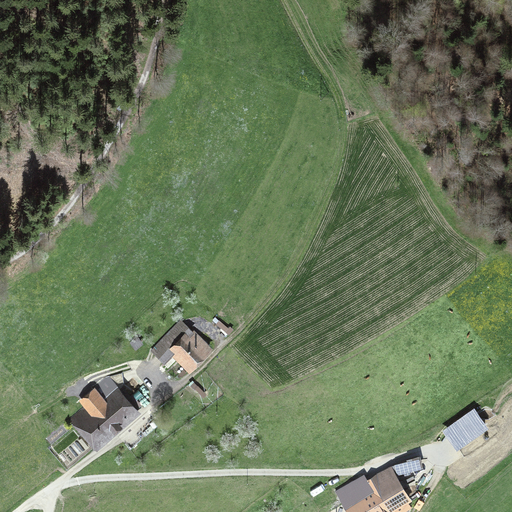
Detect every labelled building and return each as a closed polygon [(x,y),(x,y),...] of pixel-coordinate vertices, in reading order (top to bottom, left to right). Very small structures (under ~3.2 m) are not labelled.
[(215,319),(212,328),(229,335),(233,326),(215,319)] [(181,320),(152,349),(163,361),(173,351),(177,355),(179,353),(190,364),(207,347),(181,320)] [(93,409),(79,421),(97,442),(136,409),(128,400),(131,397),(122,387),(119,390),(109,379),(85,399),(93,409)] [(396,464),(398,470),(421,464),(419,456),(408,460),(408,461),(396,464)] [(410,500),(394,472),(398,470),(396,464),(367,480),(364,474),(336,490),(348,511),(384,511),(388,510),(389,511),(401,511),(410,507),(407,501),(410,500)]
